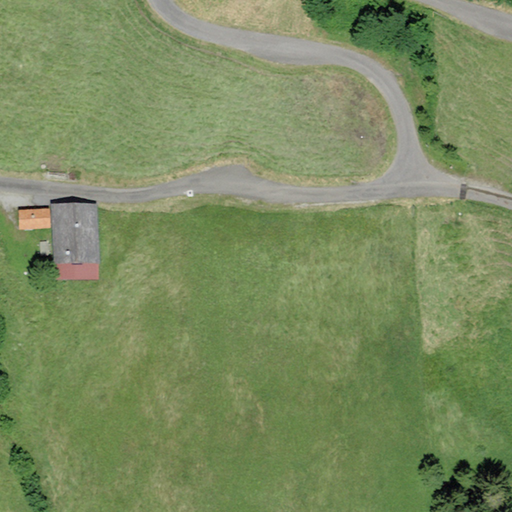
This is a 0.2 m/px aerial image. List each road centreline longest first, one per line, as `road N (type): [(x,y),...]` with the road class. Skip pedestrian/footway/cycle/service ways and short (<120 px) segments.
road 1 (unclassified): [(404,177),(354,195),(198,185),(117,196),(0,183)]
road 2 (unclassified): [(161,0),(192,25),(336,55),(375,72),(402,117),(404,177)]
